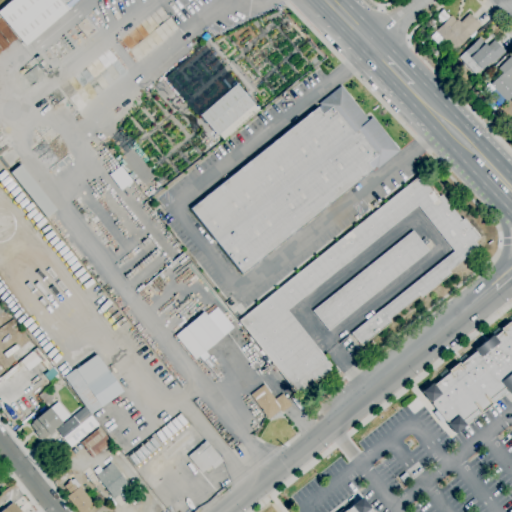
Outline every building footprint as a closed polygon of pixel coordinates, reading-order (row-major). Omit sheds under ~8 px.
[(26,46),(0,14),(0,10),(11,0),(78,0),(68,9),(68,10),(26,46)] [(447,54),(443,50),(448,45),(445,42),(439,47),(430,37),(435,32),(451,16),(456,21),(457,20),(460,23),(468,14),(480,26),(475,31),(476,33),(471,39),(468,36),(452,52),(451,50),(447,54)] [(431,31),(425,25),(430,20),(435,26),(431,31)] [(485,75),(480,69),(474,75),(458,58),(479,38),(484,44),(485,43),(487,46),(494,40),(505,52),(492,64),(494,66),(485,75)] [(511,95),(505,102),(489,85),(501,74),(497,69),(510,57),(511,59),(511,75),(509,78),(511,81),(511,95)] [(223,140),(218,135),(217,136),(199,116),(236,84),(258,110),(223,140)] [(482,89),(494,101),(499,95),(487,84),(482,89)] [(242,274),(190,209),(320,106),(318,104),(340,87),(368,121),(372,117),(399,151),(377,169),(375,167),(242,274)] [(46,218),(10,173),(20,165),(56,210),(46,218)] [(121,191),(108,176),(120,166),(132,182),(121,191)] [(298,396),(238,321),(421,175),(438,197),(441,195),(461,220),(464,218),(480,239),(475,243),(479,248),(449,272),(450,275),(421,298),(419,296),(389,320),(391,322),(361,346),(351,334),(453,251),(417,206),(287,310),(331,366),(329,368),(331,370),(298,396)] [(328,331),(312,311),(412,231),(428,251),(328,331)] [(195,360),(175,336),(203,312),(224,336),(195,360)] [(511,393),(510,395),(504,388),(488,400),(491,405),(481,413),(480,412),(465,425),(466,426),(455,435),(447,425),(448,424),(447,422),(446,423),(444,421),(441,423),(433,413),(436,411),(431,404),(432,403),(431,402),(430,403),(421,392),(432,384),(433,386),(449,373),(447,372),(458,363),(459,365),(475,352),(474,350),(492,336),(493,337),(501,331),(500,329),(509,322),(510,324),(511,322),(511,393)] [(91,415),(52,361),(64,352),(72,364),(92,349),(96,355),(123,392),(91,415)] [(268,420),(250,395),(264,385),(275,400),(282,394),(291,406),(282,413),(280,411),(268,420)] [(41,440),(34,433),(36,432),(30,425),(33,423),(32,422),(36,419),(36,420),(49,408),(50,409),(58,402),(69,416),(62,423),(53,430),(55,432),(50,436),(48,434),(41,440)] [(69,446),(56,430),(83,409),(96,424),(69,446)] [(92,458),(80,443),(99,428),(111,443),(92,458)] [(201,474),(187,457),(205,441),(223,462),(213,470),(210,466),(201,474)] [(113,500),(95,476),(96,475),(93,471),(98,467),(101,471),(111,463),(127,484),(119,489),(122,493),(113,500)] [(78,511),(66,497),(70,494),(64,487),(73,479),(93,504),(86,509),(89,511),(78,511)] [(344,511),(346,511),(352,507),(352,506),(362,498),(371,508),(369,510),(370,511),(344,511)] [(0,511),(12,503),(19,511),(0,511)]
